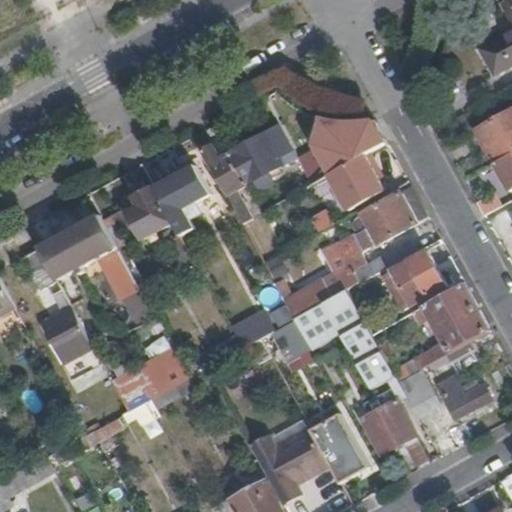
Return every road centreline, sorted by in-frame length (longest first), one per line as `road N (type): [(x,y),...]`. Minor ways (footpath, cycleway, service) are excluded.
road 1 (residential): [(0,217),(345,20)]
road 2 (residential): [(232,0),(0,129)]
road 3 (residential): [(402,112),(511,310)]
road 4 (residential): [(395,511),(511,446)]
